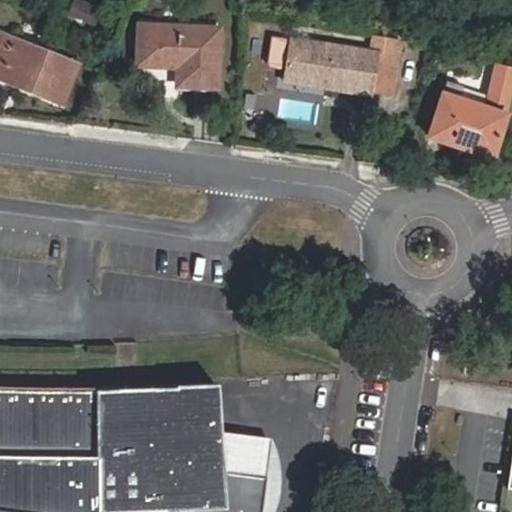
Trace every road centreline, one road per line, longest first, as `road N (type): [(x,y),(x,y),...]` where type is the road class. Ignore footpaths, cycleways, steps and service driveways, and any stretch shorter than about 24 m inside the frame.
road 1 (residential): [(0,141),(309,183),(361,201),(377,218)]
road 2 (residential): [(416,305),(389,511)]
road 3 (residential): [(476,230),(458,205),(430,194),(400,198),(377,218)]
